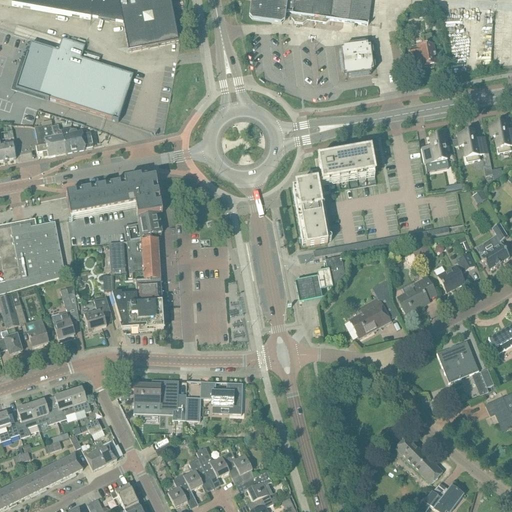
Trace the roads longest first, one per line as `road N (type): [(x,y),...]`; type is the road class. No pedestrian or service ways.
road 1 (unknown): [(205,47),(126,58),(98,27),(0,6)]
road 2 (unclassified): [(0,189),(209,150)]
road 3 (residential): [(511,491),(410,406),(382,357)]
road 4 (secondary): [(248,178),(285,360)]
road 5 (tertiary): [(511,93),(345,125)]
road 6 (secondary): [(324,511),(285,360)]
road 7 (residential): [(382,357),(511,280)]
road 8 (residential): [(189,360),(181,230)]
